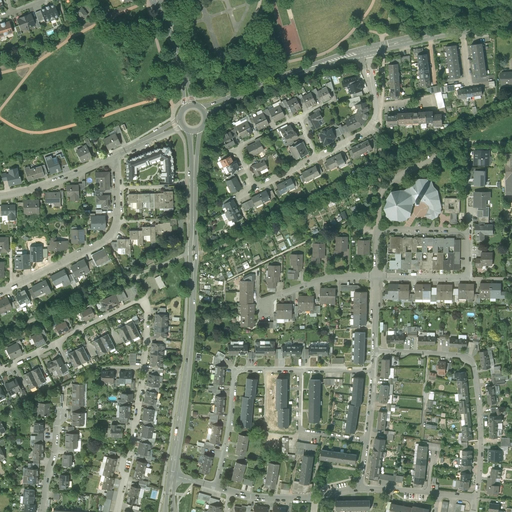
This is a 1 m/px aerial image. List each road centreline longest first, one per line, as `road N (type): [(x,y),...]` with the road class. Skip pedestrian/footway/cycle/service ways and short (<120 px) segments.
road 1 (secondary): [(172,475),(189,355),(194,131)]
road 2 (residential): [(71,333),(146,303),(136,430),(117,511)]
road 3 (residential): [(375,350),(473,365),(481,450),(475,498)]
road 4 (residential): [(377,230),(469,232),(468,278),(377,277)]
road 5 (residential): [(116,156),(115,230),(0,293)]
road 6 (residential): [(214,486),(236,370),(299,370)]
road 7 (secondary): [(204,112),(363,51)]
road 8 (residential): [(299,370),(299,431),(367,439)]
road 9 (residential): [(0,196),(116,156)]
road 10 (residential): [(377,277),(326,278),(261,301)]
